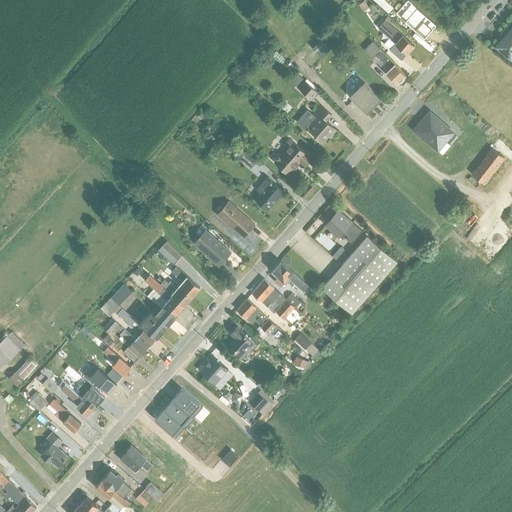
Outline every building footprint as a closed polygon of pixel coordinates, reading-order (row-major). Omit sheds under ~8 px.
[(389,0),(377,0),(390,12),(396,6),(389,0)] [(412,0),(401,0),(398,3),(425,30),(434,21),(412,0)] [(403,23),(407,19),(398,12),(395,16),(403,23)] [(510,56),(511,54),(511,22),(494,42),(510,56)] [(394,23),(385,33),(407,54),(416,44),(394,23)] [(394,82),(405,72),(376,41),(368,49),(385,67),(382,70),(394,82)] [(511,91),(511,75),(483,48),(470,62),(491,82),(469,106),(485,121),(511,91)] [(402,60),(413,71),(421,64),(410,52),(402,60)] [(352,69),(345,75),(373,104),(380,97),(352,69)] [(299,71),(293,81),(316,95),(322,85),(299,71)] [(305,126),(323,141),(336,125),(330,120),(334,115),(319,102),(311,111),(315,114),(305,126)] [(458,119),(440,145),(456,157),(467,141),(461,136),(468,126),(458,119)] [(297,136),(277,161),(286,169),(299,154),(305,159),(313,149),(297,136)] [(491,147),(470,173),(488,187),(509,160),(491,147)] [(272,177),(252,196),(265,210),(285,191),(272,177)] [(257,225),(228,199),(216,213),(245,238),(257,225)] [(337,206),(324,224),(338,235),(351,216),(337,206)] [(454,228),(465,215),(458,209),(447,222),(454,228)] [(208,226),(193,241),(217,267),(232,253),(208,226)] [(382,243),(368,231),(356,244),(370,256),(382,243)] [(160,249),(176,263),(184,253),(168,240),(160,249)] [(283,281),(291,272),(278,260),(270,269),(283,281)] [(142,355),(201,287),(175,263),(167,272),(178,281),(154,309),(150,305),(139,317),(144,321),(142,324),(127,341),(142,355)] [(289,276),(303,291),(307,287),(294,272),(289,276)] [(294,302),(263,277),(255,288),(265,296),(267,293),(279,302),(276,306),(285,313),(294,302)] [(246,296),(238,307),(264,326),(272,316),(246,296)] [(232,348),(244,358),(262,337),(243,322),(236,330),(242,335),(232,348)] [(0,367),(28,343),(14,328),(0,341),(0,367)] [(276,328),(272,335),(277,338),(281,331),(276,328)] [(300,331),(293,338),(304,349),(311,342),(300,331)] [(116,338),(111,343),(119,350),(124,346),(116,338)] [(211,350),(197,366),(216,381),(229,365),(211,350)] [(123,353),(113,362),(125,375),(135,366),(123,353)] [(297,353),(293,360),(303,366),(307,358),(297,353)] [(30,356),(19,371),(28,377),(39,362),(30,356)] [(71,362),(66,368),(80,379),(84,374),(71,362)] [(279,372),(284,377),(289,371),(284,367),(279,372)] [(105,371),(74,407),(87,418),(117,382),(105,371)] [(62,376),(58,381),(50,374),(44,381),(56,390),(60,386),(78,401),(84,395),(62,376)] [(272,380),(266,388),(277,396),(283,388),(272,380)] [(38,389),(29,399),(38,408),(48,398),(38,389)] [(262,412),(272,401),(263,392),(253,403),(262,412)] [(81,421),(54,399),(46,408),(73,430),(81,421)] [(68,451),(50,439),(42,451),(60,463),(68,451)] [(149,453),(132,441),(119,458),(136,471),(149,453)] [(125,476),(110,465),(94,486),(109,497),(125,476)] [(32,511),(39,505),(0,468),(0,491),(15,505),(8,511),(32,511)] [(154,494),(157,497),(163,490),(151,479),(135,496),(144,505),(154,494)] [(93,511),(100,503),(86,492),(69,511),(93,511)]
